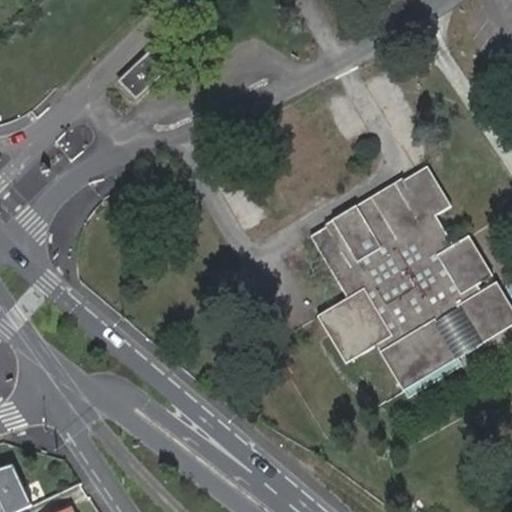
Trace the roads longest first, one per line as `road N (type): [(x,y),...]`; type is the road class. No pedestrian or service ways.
road 1 (secondary): [(312,511),(0,235)]
road 2 (unclassified): [(311,511),(246,479),(145,404),(91,390)]
road 3 (secondary): [(91,390),(248,511)]
road 4 (residential): [(55,402),(129,511)]
